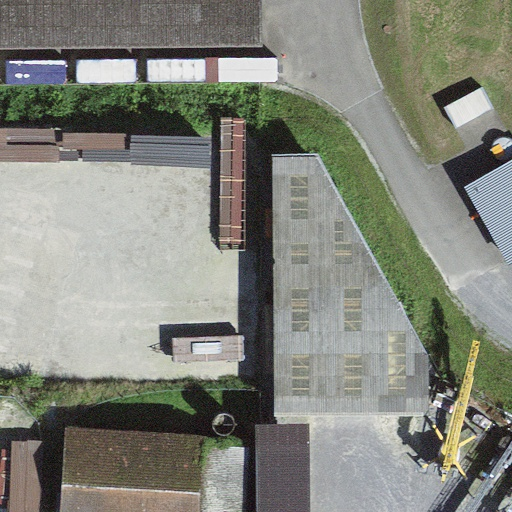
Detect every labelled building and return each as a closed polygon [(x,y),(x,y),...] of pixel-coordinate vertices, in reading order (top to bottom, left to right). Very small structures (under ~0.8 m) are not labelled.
[(0,0),(0,89),(267,91),(267,0),(0,0)] [(320,150),(275,150),(274,350),(426,351),(320,150)] [(505,273),(511,269),(511,173),(465,198),(505,273)] [(0,226),(0,371),(7,373),(36,234),(0,226)] [(204,433),(65,425),(60,511),(252,511),(256,452),(204,448),(204,433)]
